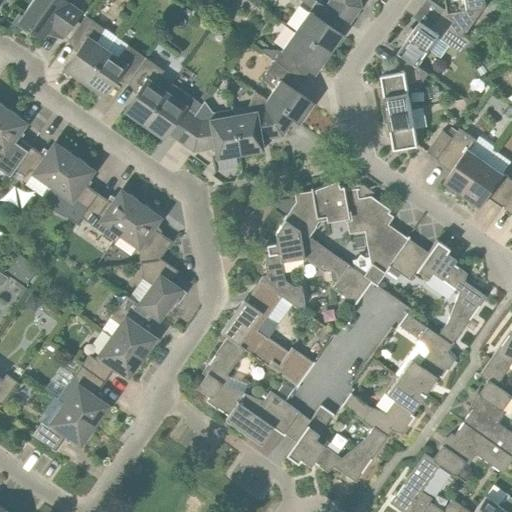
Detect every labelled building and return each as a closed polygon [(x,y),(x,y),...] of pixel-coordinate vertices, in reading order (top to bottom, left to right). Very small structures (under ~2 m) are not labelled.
[(63,37),(81,12),(63,0),(33,0),(18,21),(43,38),(50,28),(63,37)] [(210,11),(215,1),(213,0),(197,0),(196,3),(210,11)] [(325,8),(327,9),(349,24),(360,8),(359,0),(329,0),(325,7),(325,8)] [(445,9),(437,19),(463,36),(485,6),(487,6),(485,0),(447,0),(449,8),(445,9)] [(295,31),(328,54),(342,34),(320,19),(327,9),(325,8),(325,7),(316,1),(312,7),(295,31)] [(64,69),(83,83),(107,50),(96,42),(104,29),(86,16),(69,40),(79,47),(64,69)] [(460,52),(472,42),(463,36),(437,19),(430,29),(420,21),(414,30),(411,27),(402,39),(406,41),(398,53),(418,66),(438,37),(460,52)] [(282,50),(264,48),(262,52),(274,61),(286,68),(292,58),(314,74),(328,54),(295,31),(282,50)] [(107,50),(83,83),(103,97),(118,75),(128,82),(145,58),(127,45),(117,58),(107,50)] [(490,71),(504,62),(499,54),(485,63),(490,71)] [(145,58),(128,82),(139,89),(123,111),(143,125),(166,92),(155,84),(163,71),(145,58)] [(418,66),(408,60),(402,69),(402,72),(382,75),(384,89),(380,89),(382,104),(387,103),(389,112),(412,108),(408,83),(425,80),(429,74),(418,66)] [(285,68),(286,68),(274,61),(262,79),(274,89),(266,100),(270,103),(270,102),(294,119),(299,123),(301,120),(313,103),(291,88),(298,77),(285,68)] [(477,69),(481,76),(487,72),(483,65),(477,69)] [(166,92),(143,125),(163,138),(178,117),(188,124),(193,116),(193,117),(202,105),(172,84),(166,92)] [(270,102),(270,103),(265,110),(232,115),(239,155),(263,151),(261,140),(282,136),(294,119),(270,102)] [(412,108),(389,112),(390,122),(385,123),(388,137),(392,136),(395,149),(418,146),(412,108)] [(0,167),(10,174),(14,169),(31,146),(21,139),(24,134),(19,131),(25,123),(17,118),(19,116),(10,110),(9,112),(5,110),(0,117),(0,167)] [(193,116),(188,124),(176,140),(193,152),(214,148),(216,159),(239,155),(232,115),(200,121),(193,117),(193,116)] [(462,196),(486,161),(470,150),(477,140),(460,128),(453,138),(438,160),(453,170),(445,182),(449,184),(447,189),(453,191),(458,193),(462,196)] [(427,152),(438,160),(453,138),(442,131),(427,152)] [(52,186),(73,157),(70,155),(71,153),(62,147),(61,149),(54,144),(48,151),(43,148),(40,153),(31,146),(14,169),(24,176),(30,169),(34,172),(33,173),(52,186)] [(81,216),(98,193),(88,186),(91,182),(86,178),(92,170),(85,165),(86,163),(77,157),(76,159),(73,157),(52,186),(53,187),(41,204),(65,217),(66,216),(76,223),(81,216)] [(505,206),(511,195),(511,179),(486,161),(462,196),(467,199),(470,203),(474,208),(478,205),(482,207),(490,196),(505,206)] [(285,220),(309,237),(315,227),(314,226),(318,221),(346,218),(349,233),(364,230),(371,264),(363,274),(372,281),(376,283),(383,275),(389,266),(405,243),(385,229),(393,217),(388,213),(390,210),(370,196),(360,198),(358,188),(344,190),(343,186),(339,187),(337,180),(314,189),(315,191),(295,194),(296,202),(287,216),(286,215),(283,218),(285,220)] [(119,233),(140,204),(137,202),(138,200),(129,194),(128,196),(121,191),(115,199),(110,195),(107,200),(98,193),(81,216),(91,224),(97,216),(101,219),(100,220),(101,221),(95,228),(113,241),(118,233),(119,233)] [(159,262),(161,259),(160,258),(172,241),(152,227),(159,218),(152,213),(153,210),(145,204),(143,206),(140,204),(119,233),(138,247),(140,263),(159,262)] [(355,304),(371,282),(372,281),(363,274),(331,252),(309,237),(285,220),(275,233),(277,242),(266,244),(269,262),(265,263),(267,276),(263,276),(259,281),(281,296),(281,297),(301,311),(304,306),(301,286),(293,287),(284,281),(281,261),(303,258),(322,271),(330,270),(331,280),(335,282),(332,287),(355,304)] [(405,243),(389,266),(398,273),(409,281),(417,270),(428,278),(432,273),(459,292),(448,321),(437,336),(437,337),(451,346),(486,297),(464,281),(467,273),(453,263),(456,260),(446,253),(449,248),(437,240),(425,257),(405,243)] [(36,267),(20,256),(11,269),(27,280),(36,267)] [(138,305),(152,314),(158,318),(166,307),(170,310),(170,311),(179,298),(174,295),(179,289),(169,282),(177,271),(161,259),(159,262),(140,263),(142,279),(152,286),(138,305)] [(392,281),(398,273),(389,266),(383,275),(392,281)] [(0,284),(4,284),(8,278),(0,272),(0,284)] [(91,274),(84,283),(91,288),(97,279),(91,274)] [(281,296),(259,281),(222,333),(227,337),(227,336),(244,349),(297,386),(314,363),(291,347),(288,352),(257,331),(281,297),(281,296)] [(31,292),(24,304),(35,310),(42,299),(31,292)] [(111,336),(141,357),(143,354),(145,355),(151,346),(149,345),(154,338),(147,333),(151,328),(145,324),(152,314),(138,305),(125,296),(110,318),(119,325),(111,336)] [(437,337),(437,336),(406,314),(398,325),(418,340),(428,352),(419,365),(411,359),(399,376),(424,394),(438,375),(442,378),(454,360),(447,352),(451,346),(437,337)] [(511,328),(479,375),(488,381),(495,386),(496,385),(511,362),(511,328)] [(81,365),(104,383),(111,372),(117,376),(120,371),(127,376),(132,369),(134,370),(141,362),(139,360),(141,357),(111,336),(98,355),(99,356),(96,360),(89,355),(81,365)] [(227,336),(227,337),(202,372),(207,376),(199,387),(210,396),(207,401),(228,415),(225,419),(261,444),(272,428),(283,435),(300,412),(270,391),(263,401),(225,387),(229,377),(226,375),(244,349),(227,336)] [(76,363),(70,359),(67,364),(73,368),(76,363)] [(64,404),(93,425),(95,421),(97,423),(104,414),(102,413),(107,406),(99,400),(102,395),(97,392),(104,383),(81,365),(73,376),(81,381),(78,385),(77,385),(64,404)] [(0,404),(0,405),(17,382),(6,374),(1,382),(0,381),(0,404)] [(424,394),(399,376),(386,394),(394,400),(385,413),(370,408),(349,394),(341,405),(372,428),(373,427),(387,437),(392,430),(402,434),(415,417),(411,414),(424,394)] [(285,400),(295,386),(286,379),(276,393),(285,400)] [(488,381),(478,395),(479,396),(472,406),(473,407),(463,422),(511,456),(511,433),(497,423),(505,412),(500,409),(510,396),(496,385),(495,386),(488,381)] [(93,425),(64,404),(50,423),(51,424),(48,428),(41,422),(32,435),(55,451),(64,440),(68,443),(72,438),(80,444),(85,436),(87,438),(93,429),(91,428),(93,425)] [(373,427),(372,428),(365,438),(341,458),(314,439),(333,413),(321,405),(286,455),(298,463),(301,459),(305,462),(309,458),(327,472),(334,466),(355,482),(387,437),(373,427)] [(511,458),(511,456),(463,422),(452,437),(450,436),(443,446),(443,445),(433,459),(433,460),(440,465),(454,475),(464,462),(468,465),(475,454),(502,473),(511,458)] [(433,460),(433,459),(424,453),(389,503),(401,511),(458,511),(462,506),(452,499),(442,511),(429,503),(432,498),(421,491),(440,465),(433,460)] [(470,511),(462,506),(458,511),(511,511),(511,498),(508,496),(505,500),(500,501),(498,505),(485,495),(473,511),(470,511)]
